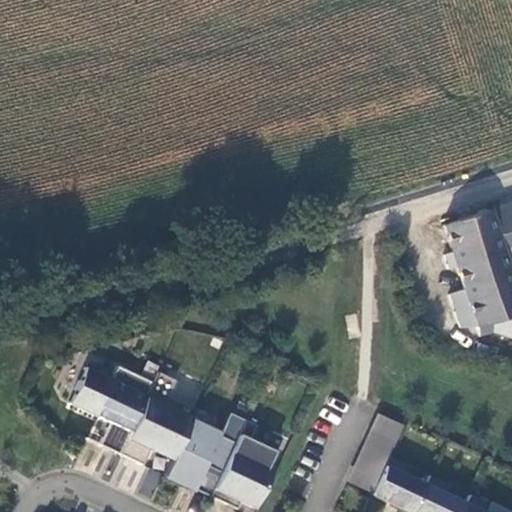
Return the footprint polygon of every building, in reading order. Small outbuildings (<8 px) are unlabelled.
[(495,333),(510,338),(511,338),(511,274),(491,208),(442,224),(475,328),(494,322),(495,333)] [(112,384),(87,372),(70,409),(111,428),(100,450),(120,460),(154,387),(118,371),(112,384)] [(177,387),(158,378),(154,387),(120,460),(143,470),(151,454),(172,465),(191,426),(191,425),(196,415),(169,402),(177,387)] [(191,426),(165,481),(195,494),(206,471),(222,478),(246,426),(230,418),(220,440),(191,426)] [(381,420),(374,435),(398,446),(405,431),(381,420)] [(241,507),(252,511),(255,511),(273,474),(268,472),(275,457),(250,444),(257,430),(246,425),(246,426),(222,478),(211,502),(228,510),(230,506),(239,511),(241,507)] [(398,446),(374,435),(368,448),(392,459),(398,446)] [(392,459),(368,448),(362,461),(386,472),(391,462),(392,459)] [(362,461),(356,474),(379,485),(386,472),(362,461)] [(379,485),(373,499),(400,511),(416,511),(426,490),(405,480),(409,471),(391,462),(386,472),(379,485)] [(206,471),(195,494),(211,502),(222,478),(206,471)] [(379,485),(356,474),(349,488),(373,499),(379,485)] [(426,490),(416,511),(465,511),(467,509),(446,499),(450,490),(431,481),(426,490)] [(467,509),(465,511),(488,511),(490,508),(472,500),(467,509)]
